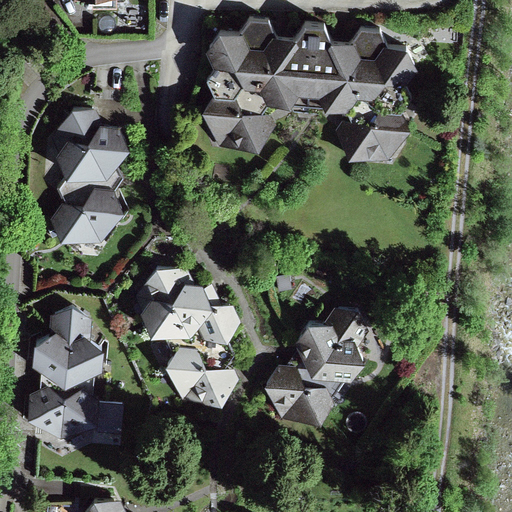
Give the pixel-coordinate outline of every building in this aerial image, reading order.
[(221,27),(207,47),(216,64),(208,75),(215,90),(203,109),(220,145),(258,147),(276,124),(271,113),(263,113),(270,101),(290,102),(294,108),(321,110),(325,104),(346,106),(353,120),(342,120),(336,128),(350,155),(389,158),(409,126),(402,108),(412,93),(407,81),(416,64),(406,44),(388,42),(380,27),(361,25),(353,38),(332,37),(324,22),(307,20),(296,34),(275,32),(269,17),(251,16),(241,30),(221,27)] [(52,216),(62,237),(101,241),(123,208),(114,187),(122,176),(116,162),(129,142),(120,123),(101,120),(96,107),(72,104),(50,135),(68,173),(58,187),(65,200),(52,216)] [(157,264),(137,292),(152,331),(165,332),(175,353),(167,364),(183,398),(222,401),(239,378),(235,368),(225,366),(235,353),(228,338),(241,318),(233,303),(212,300),(203,282),(194,280),(186,267),(157,264)] [(52,314),(51,329),(35,338),(33,361),(42,368),(41,385),(31,392),(29,414),(61,437),(97,419),(99,398),(93,389),(95,370),(103,366),(104,344),(91,333),(92,316),(74,303),(52,314)] [(337,303),(328,316),(310,316),(297,335),(302,346),(292,360),(280,361),(267,379),(284,415),(324,417),(336,399),(335,389),(347,373),(356,373),(367,354),(361,339),(371,324),(361,305),(337,303)] [(120,511),(124,506),(120,495),(95,490),(81,511),(120,511)]
